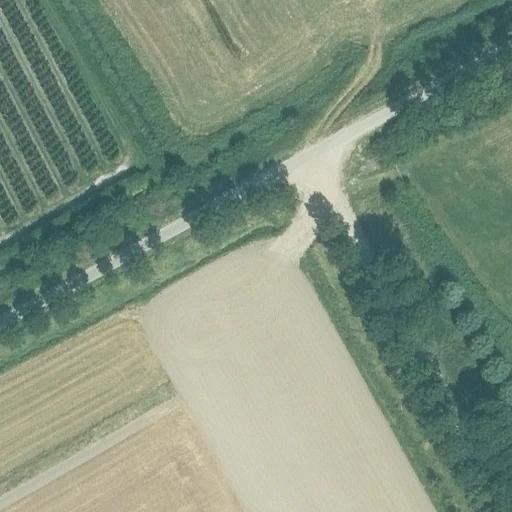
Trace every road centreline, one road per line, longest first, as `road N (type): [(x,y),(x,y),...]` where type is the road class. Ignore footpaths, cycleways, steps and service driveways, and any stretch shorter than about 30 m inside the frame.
road 1 (tertiary): [(0,327),(511,45)]
road 2 (track): [(311,159),(510,511)]
